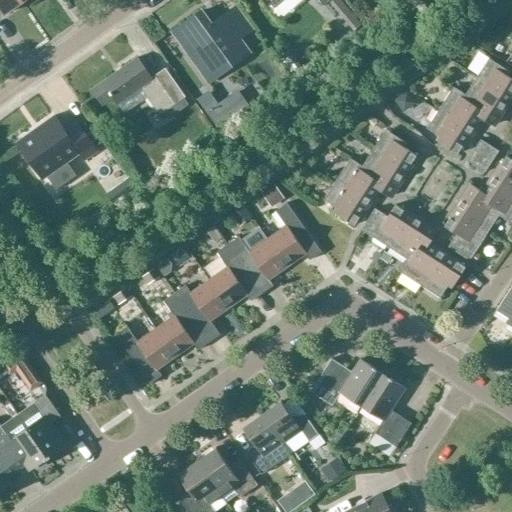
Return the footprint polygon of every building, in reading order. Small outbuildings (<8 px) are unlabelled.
[(21,1),(20,0),(0,0),(0,8),(3,13),(21,1)] [(340,0),(330,0),(329,2),(354,30),(362,23),(340,0)] [(202,13),(178,30),(190,47),(184,51),(209,86),(222,76),(251,57),(240,42),(252,33),(236,10),(211,27),(202,13)] [(476,49),(466,66),(479,74),(476,78),(508,98),(511,91),(511,76),(507,73),(509,70),(489,57),(476,49)] [(289,51),(279,58),(289,74),(299,67),(289,51)] [(140,86),(160,114),(185,96),(165,68),(151,77),(136,56),(91,89),(103,106),(113,98),(117,103),(140,86)] [(463,91),(460,96),(482,110),(479,114),(492,123),(495,118),(508,98),(476,78),(472,85),(468,83),(463,91)] [(443,104),(439,111),(469,130),(479,114),(482,110),(460,96),(463,91),(452,84),(448,88),(440,102),(443,104)] [(214,98),(202,106),(217,127),(248,105),(237,90),(218,104),(214,98)] [(402,106),(407,107),(414,103),(407,93),(397,99),(402,106)] [(433,121),(428,127),(438,134),(435,137),(456,150),(469,130),(439,111),(436,108),(429,118),(433,121)] [(42,133),(24,146),(46,177),(79,154),(84,161),(99,151),(96,146),(84,130),(82,132),(77,125),(64,133),(54,118),(39,128),(42,133)] [(382,137),(373,151),(376,153),(406,172),(417,155),(405,148),(408,144),(390,132),(386,139),(382,137)] [(468,160),(486,172),(500,151),(482,139),(468,160)] [(363,166),(360,171),(381,185),(379,189),(390,197),(393,192),(399,183),(406,172),(376,153),(372,159),(369,157),(363,166)] [(511,159),(505,155),(491,178),(511,191),(511,159)] [(343,178),(338,185),(368,205),(379,189),(381,185),(360,171),(363,166),(351,158),(348,163),(339,176),(343,178)] [(130,176),(115,186),(123,199),(138,188),(130,176)] [(482,192),(476,201),(497,214),(497,215),(510,223),(510,222),(511,219),(511,191),(491,178),(484,188),(482,192)] [(332,195),(327,202),(336,208),(334,211),(355,225),(368,205),(338,185),(335,183),(328,193),(332,195)] [(271,206),(284,198),(274,184),(262,193),(271,206)] [(464,193),(452,210),(483,230),(487,223),(490,225),(497,215),(497,214),(476,201),(482,192),(469,184),(464,193)] [(266,237),(285,264),(303,251),(308,258),(319,250),(285,201),(274,209),(284,224),(266,237)] [(383,214),(371,232),(378,237),(376,240),(386,247),(388,243),(408,213),(396,205),(388,217),(383,214)] [(239,226),(251,217),(243,206),(231,214),(239,226)] [(375,209),(361,230),(369,236),(383,214),(375,209)] [(443,224),(443,225),(451,231),(455,233),(456,234),(454,238),(471,248),(475,242),(478,244),(486,232),(483,230),(452,210),(443,224)] [(408,213),(388,243),(395,248),(393,251),(405,259),(409,262),(423,240),(427,243),(435,231),(426,225),(423,224),(408,213)] [(207,230),(215,242),(222,237),(214,226),(207,230)] [(237,235),(226,243),(260,292),(272,284),(267,277),(285,264),(266,237),(259,227),(241,240),(237,235)] [(454,238),(448,246),(468,259),(469,259),(474,251),(471,248),(454,238)] [(405,259),(397,270),(415,281),(417,278),(424,282),(443,253),(427,243),(423,240),(409,262),(405,259)] [(207,278),(226,306),(244,293),(249,300),(260,292),(226,243),(215,250),(225,265),(207,278)] [(179,267),(191,258),(183,247),(171,256),(179,267)] [(424,282),(422,286),(431,292),(434,289),(440,293),(445,286),(449,288),(463,267),(443,253),(424,282)] [(159,276),(154,269),(142,277),(147,285),(159,276)] [(184,284),(172,292),(207,340),(218,333),(208,318),(226,306),(207,278),(189,291),(184,284)] [(511,282),(493,312),(505,320),(503,322),(511,327),(511,282)] [(125,289),(113,297),(119,305),(130,297),(125,289)] [(172,315),(153,327),(173,355),(191,342),(195,348),(207,340),(172,292),(161,299),(172,315)] [(173,355),(153,327),(135,340),(125,325),(113,333),(148,382),(159,374),(154,367),(173,355)] [(18,350),(1,362),(9,373),(16,369),(26,362),(18,350)] [(338,391),(360,405),(381,372),(359,357),(350,370),(330,357),(309,390),(330,403),(338,391)] [(381,372),(360,405),(381,419),(373,431),(394,445),(410,421),(389,408),(403,386),(381,372)] [(27,428),(47,457),(65,445),(49,423),(59,416),(44,395),(34,403),(17,414),(27,428)] [(310,397),(302,402),(312,416),(319,410),(310,397)] [(279,400),(260,413),(280,442),(287,452),(306,440),(317,433),(303,413),(293,420),(279,400)] [(280,442),(260,413),(241,427),(255,447),(246,453),(259,473),(288,453),(280,442)] [(29,469),(47,457),(27,428),(17,414),(0,426),(0,448),(4,454),(14,448),(29,469)] [(334,433),(330,440),(337,445),(342,438),(334,433)] [(197,460),(226,502),(237,494),(240,498),(258,485),(240,459),(229,466),(216,447),(197,460)] [(0,489),(9,483),(0,469),(0,457),(4,454),(0,448),(0,489)] [(339,458),(321,471),(329,482),(347,470),(339,458)] [(226,502),(197,460),(178,474),(191,493),(181,500),(189,511),(216,511),(215,509),(226,502)] [(295,489),(278,501),(285,511),(286,511),(303,501),(295,489)] [(342,511),(390,511),(379,492),(342,511)]
